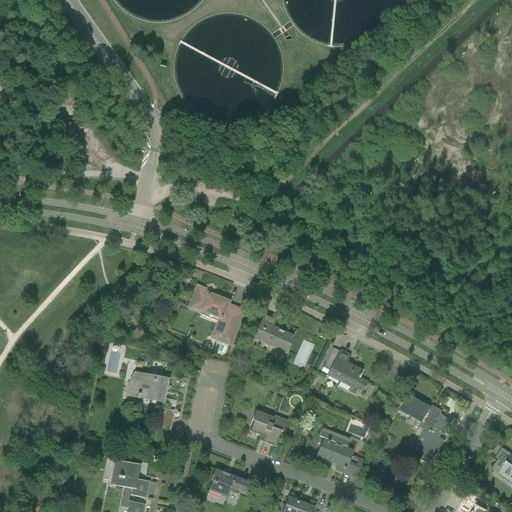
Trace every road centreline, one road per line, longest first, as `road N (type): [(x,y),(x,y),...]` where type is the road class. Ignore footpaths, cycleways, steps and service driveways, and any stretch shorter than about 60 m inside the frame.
road 1 (secondary): [(504,389),(366,312),(195,237),(0,196)]
road 2 (secondary): [(0,208),(192,248),(360,321),(498,399)]
road 3 (track): [(270,202),(477,0)]
road 4 (residential): [(387,511),(198,432)]
road 5 (residential): [(440,511),(498,399)]
